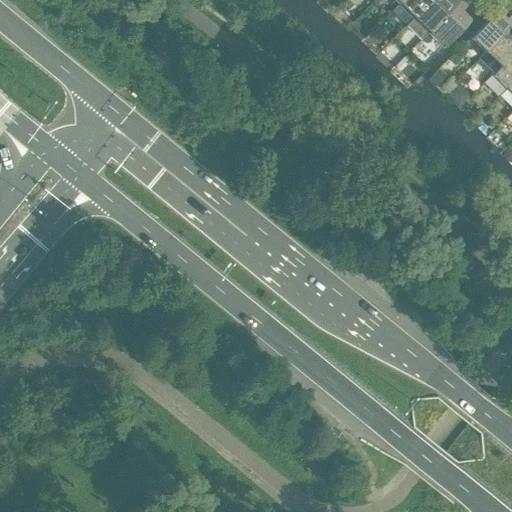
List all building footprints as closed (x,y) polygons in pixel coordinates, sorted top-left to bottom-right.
[(413,17),(430,0),(401,0),(399,3),(413,17)] [(421,39),(428,32),(459,0),(430,0),(413,17),(406,25),(421,39)] [(443,46),(471,18),(462,9),(470,0),(459,0),(428,32),(443,46)] [(484,51),(511,22),(511,11),(506,17),(497,8),(469,37),(484,51)] [(511,52),(511,22),(484,51),(479,57),(493,71),(511,52)] [(505,88),(511,81),(511,52),(493,71),(490,73),(505,88)]
